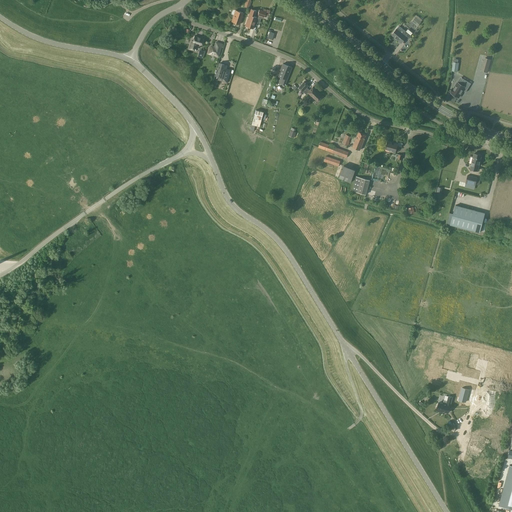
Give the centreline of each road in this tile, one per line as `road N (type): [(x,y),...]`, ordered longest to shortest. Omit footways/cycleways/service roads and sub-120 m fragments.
road 1 (tertiary): [(448,511),(284,246),(231,202),(213,160)]
road 2 (unclassified): [(485,142),(373,120),(298,63),(185,19),(177,6)]
road 3 (secondary): [(489,132),(428,101),(304,0)]
road 4 (unclassified): [(187,151),(109,196),(4,274)]
road 5 (unclassified): [(129,60),(47,42),(0,16)]
